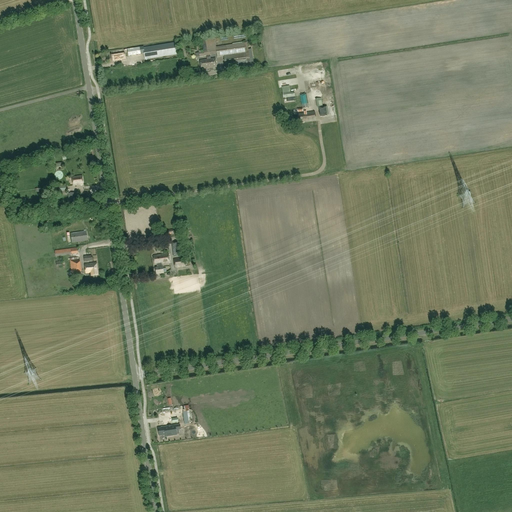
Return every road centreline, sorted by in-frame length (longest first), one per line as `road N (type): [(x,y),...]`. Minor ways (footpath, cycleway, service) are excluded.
road 1 (tertiary): [(134,377),(74,0)]
road 2 (unclassified): [(134,377),(511,323)]
road 3 (tertiary): [(156,511),(134,377)]
